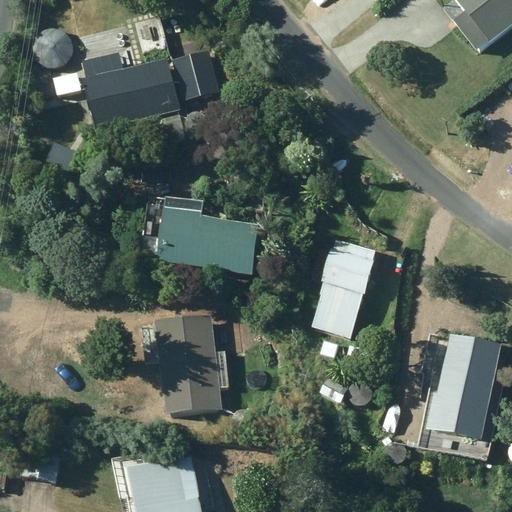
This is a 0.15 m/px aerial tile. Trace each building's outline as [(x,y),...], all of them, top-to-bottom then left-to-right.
[(511,0),(454,0),(463,11),(451,21),(477,52),(490,41),(491,44),(511,26),(511,0)] [(162,9),(135,14),(142,51),(169,46),(162,9)] [(173,58),(183,99),(220,90),(210,49),(173,58)] [(168,56),(83,76),(96,128),(181,108),(168,56)] [(120,152),(115,138),(104,142),(109,156),(120,152)] [(158,258),(253,272),(261,222),(203,213),(205,199),(168,194),(158,258)] [(324,281),(312,324),(353,336),(363,296),(376,251),(334,238),(322,280),(324,281)] [(157,317),(166,412),(222,406),(220,386),(230,385),(227,349),(215,350),(211,312),(157,317)] [(484,437),(503,342),(451,332),(440,390),(435,388),(433,402),(426,400),(422,424),(484,437)] [(260,349),(265,367),(277,363),(272,345),(260,349)] [(58,480),(64,443),(30,438),(24,474),(58,480)] [(129,465),(137,511),(202,511),(192,453),(129,465)]
